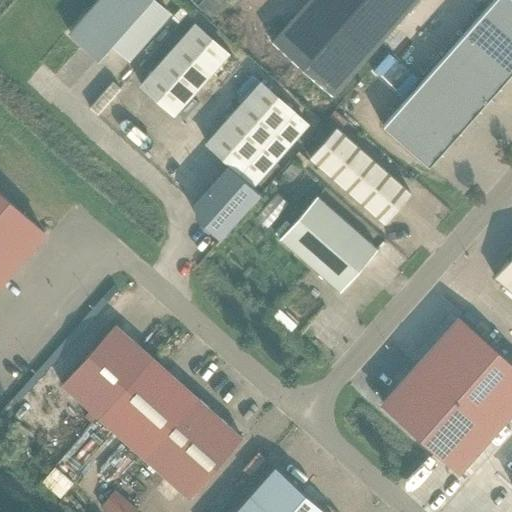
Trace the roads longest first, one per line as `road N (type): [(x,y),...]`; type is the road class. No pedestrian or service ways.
road 1 (unclassified): [(511,179),(304,414)]
road 2 (unclassified): [(304,414),(133,264)]
road 3 (unclassified): [(304,414),(412,511)]
